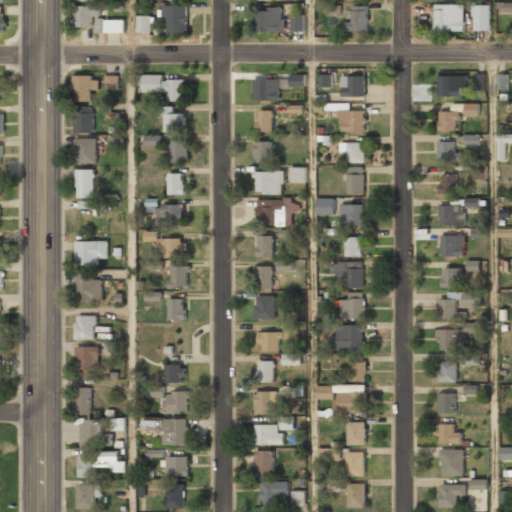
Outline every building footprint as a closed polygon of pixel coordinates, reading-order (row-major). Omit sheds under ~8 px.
[(511,2),(503,2),(503,12),(511,11),(511,2)] [(435,4),(435,30),(465,30),(465,4),(435,4)] [(490,4),(474,4),(474,31),(490,31),(490,4)] [(100,5),(74,5),(74,28),(92,28),(92,15),(100,15),(100,5)] [(187,31),(187,5),(160,5),(160,15),(167,15),(167,31),(187,31)] [(351,20),(345,20),(345,30),(367,30),(367,5),(351,5),(351,20)] [(255,7),(255,31),(284,31),(284,7),(255,7)] [(137,15),(137,31),(151,31),(151,15),(137,15)] [(304,31),(304,15),(292,15),(292,31),(304,31)] [(98,31),(124,31),(124,20),(98,20),(98,31)] [(498,87),(506,88),(507,74),(499,73),(498,87)] [(73,101),(95,100),(95,74),(72,75),(73,101)] [(254,77),(253,98),(280,98),(281,84),(304,85),(304,74),(290,74),(290,78),(254,77)] [(333,87),(333,74),(320,74),(320,87),(333,87)] [(466,74),(438,74),(438,96),(466,96),(466,74)] [(118,75),(106,75),(106,88),(118,88),(118,75)] [(342,75),(342,95),(366,95),(366,75),(342,75)] [(168,91),(168,101),(185,101),(185,76),(143,76),(143,91),(168,91)] [(452,103),(452,111),(439,111),(439,130),(457,130),(457,115),(479,115),(479,103),(452,103)] [(95,105),(75,105),(75,132),(95,132),(95,105)] [(274,109),(257,109),(257,132),(274,132),(274,109)] [(364,130),(364,109),(339,109),(339,130),(364,130)] [(165,131),(185,131),(185,113),(165,113),(165,131)] [(507,143),(511,142),(511,133),(498,134),(499,160),(508,160),(507,143)] [(163,135),(146,135),(146,145),(162,145),(163,135)] [(76,163),(97,163),(97,137),(76,137),(76,163)] [(188,160),(188,140),(172,140),(172,160),(188,160)] [(455,141),(438,141),(438,161),(455,161),(455,141)] [(271,161),(271,142),(255,142),(255,161),(271,161)] [(347,142),(347,162),(364,162),(364,142),(347,142)] [(487,166),(473,167),(474,179),(488,178),(487,166)] [(95,197),(95,168),(76,168),(76,197),(95,197)] [(292,181),(306,181),(306,168),(292,168),(292,181)] [(363,168),(348,168),(348,193),(364,193),(363,168)] [(284,171),(257,171),(257,194),(284,194),(284,171)] [(185,193),(184,172),(168,173),(169,194),(185,193)] [(457,192),(457,173),(441,173),(441,192),(457,192)] [(336,215),(336,198),(318,198),(317,215),(336,215)] [(259,199),(259,225),(279,225),(279,212),(285,212),(285,199),(259,199)] [(439,224),(465,224),(465,212),(479,212),(479,200),(439,201),(439,224)] [(184,224),(184,204),(158,204),(158,224),(184,224)] [(364,204),(341,204),(341,224),(364,224),(364,204)] [(511,237),(511,228),(499,228),(499,237),(511,237)] [(156,237),(156,232),(146,231),(146,239),(163,240),(162,256),(184,257),(185,238),(156,237)] [(441,234),(441,256),(464,256),(464,234),(441,234)] [(274,235),(257,235),(257,257),(274,257),(274,235)] [(345,236),(345,256),(362,256),(362,236),(345,236)] [(76,241),(76,264),(99,264),(99,257),(109,257),(109,240),(76,241)] [(294,270),(294,260),(278,260),(278,270),(294,270)] [(481,270),(481,260),(468,260),(468,270),(481,270)] [(344,287),(364,287),(364,262),(332,262),(332,277),(344,277),(344,287)] [(188,265),(170,265),(170,287),(188,287),(188,265)] [(273,265),(255,265),(255,288),(273,288),(273,265)] [(443,286),(457,286),(457,267),(443,267),(443,286)] [(101,275),(78,275),(78,300),(101,300),(101,275)] [(146,301),(162,301),(162,291),(146,292),(146,301)] [(440,298),(440,317),(460,317),(460,305),(480,305),(480,291),(450,291),(450,298),(440,298)] [(364,319),(364,292),(351,292),(351,298),(340,298),(340,319),(364,319)] [(275,295),(255,295),(255,318),(275,318),(275,295)] [(185,319),(185,298),(169,298),(169,319),(185,319)] [(95,339),(95,315),(75,315),(75,339),(95,339)] [(364,324),(337,324),(337,350),(364,350),(364,324)] [(438,329),(438,349),(464,349),(464,329),(438,329)] [(259,350),(281,350),(281,339),(294,339),(294,331),(259,331),(259,350)] [(111,363),(100,363),(100,345),(76,345),(76,371),(111,371),(111,363)] [(284,364),(302,364),(302,353),(284,353),(284,364)] [(480,365),(481,354),(465,354),(464,364),(480,365)] [(259,381),(274,381),(274,360),(259,360),(259,381)] [(350,380),(366,380),(366,360),(350,360),(350,380)] [(457,361),(439,361),(439,382),(457,382),(457,361)] [(165,382),(186,382),(186,363),(165,363),(165,382)] [(147,397),(164,396),(164,383),(147,384),(147,397)] [(317,385),(317,398),(337,398),(337,411),(366,410),(366,384),(335,385),(317,385)] [(91,387),(75,387),(75,414),(91,414),(91,387)] [(277,390),(255,390),(255,413),(277,413),(277,390)] [(189,391),(166,391),(166,412),(189,412),(189,391)] [(438,393),(438,412),(455,412),(455,393),(438,393)] [(295,417),(281,416),(281,429),(295,430),(295,417)] [(124,419),(114,419),(114,428),(124,428),(124,419)] [(188,419),(145,419),(145,431),(162,431),(162,444),(188,444),(188,419)] [(81,420),(81,446),(103,446),(103,420),(81,420)] [(365,420),(348,420),(348,443),(365,443),(365,420)] [(255,444),(284,444),(284,428),(292,428),(292,423),(255,423),(255,444)] [(438,423),(438,443),(460,443),(460,423),(438,423)] [(511,447),(501,447),(500,459),(511,459),(511,447)] [(256,475),(274,475),(274,449),(256,449),(256,475)] [(320,449),(320,459),(338,459),(338,449),(320,449)] [(441,449),(441,475),(464,475),(464,449),(441,449)] [(365,475),(365,451),(347,451),(347,475),(365,475)] [(79,477),(98,477),(98,454),(79,454),(79,477)] [(166,456),(166,476),(189,476),(189,456),(166,456)] [(488,479),(472,479),(472,489),(488,489),(488,479)] [(327,488),(339,488),(339,480),(327,480),(327,488)] [(263,501),(288,501),(288,481),(263,481),(263,501)] [(367,506),(367,482),(349,482),(349,506),(367,506)] [(78,483),(78,507),(98,508),(99,483),(78,483)] [(465,494),(465,483),(441,483),(441,506),(457,506),(457,494),(465,494)] [(167,487),(167,508),(185,508),(185,487),(167,487)] [(306,490),(292,490),(293,506),(306,506),(306,490)] [(511,490),(500,491),(500,506),(511,506),(511,490)]
